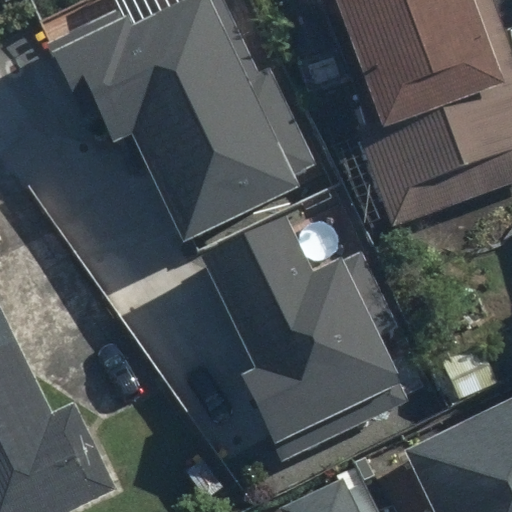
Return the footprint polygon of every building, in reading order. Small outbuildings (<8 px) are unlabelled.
[(126,129),(262,432),(386,377),(216,0),(137,0),(57,36),(100,133),(126,129)] [(511,0),(343,0),(425,226),(511,194),(511,0)] [(0,511),(89,511),(130,494),(87,398),(58,411),(0,283),(0,274),(25,263),(0,207),(0,511)] [(511,394),(511,373),(496,338),(430,369),(455,421),(511,394)] [(511,511),(511,395),(378,465),(401,511),(511,511)] [(381,511),(360,472),(299,504),(302,511),(381,511)]
